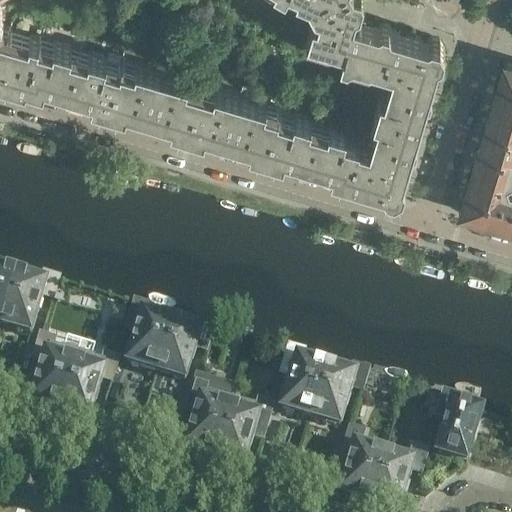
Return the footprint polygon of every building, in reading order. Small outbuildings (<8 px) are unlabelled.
[(360,5),(361,0),(307,0),(312,2),(314,7),(319,9),(315,18),(312,17),(307,32),(345,43),(353,16),(353,17),(356,7),(360,5)] [(382,69),(383,65),(394,29),(391,28),(389,24),(382,22),(378,24),(353,17),(353,16),(345,43),(341,57),(350,59),(351,55),(368,60),(366,64),(382,69)] [(438,58),(442,56),(444,47),(440,39),(431,37),(428,39),(394,29),(383,65),(393,68),(389,80),(406,84),(412,64),(434,70),(438,58)] [(26,80),(38,42),(39,36),(26,32),(25,38),(4,32),(0,45),(0,74),(25,82),(26,80)] [(108,104),(121,60),(92,51),(90,57),(65,50),(67,44),(51,39),(50,45),(38,42),(26,80),(43,84),(45,79),(92,93),(91,99),(108,104)] [(187,127),(199,87),(199,86),(186,82),(187,77),(135,62),(135,64),(121,60),(108,104),(134,112),(136,106),(162,114),(161,120),(187,127)] [(511,63),(505,62),(494,100),(511,105),(511,63)] [(415,135),(426,99),(429,96),(431,90),(429,86),(434,70),(412,64),(406,84),(389,80),(385,94),(381,93),(374,116),(378,117),(374,132),(391,137),(385,156),(407,163),(411,147),(415,145),(417,139),(415,135)] [(264,150),(275,113),(276,109),(266,106),(267,101),(215,86),(214,91),(199,87),(187,127),(213,135),(214,130),(241,138),(239,143),(264,150)] [(511,105),(494,100),(491,110),(488,112),(487,112),(487,113),(485,119),(487,123),(479,148),(476,150),(475,151),(476,151),(474,157),(473,157),(474,158),(474,157),(476,161),(473,171),(505,181),(511,177),(511,105)] [(349,176),(360,139),(361,138),(346,134),(347,130),(330,125),(329,129),(307,122),(308,118),(292,113),(290,117),(275,113),(264,150),(283,156),(283,155),(293,157),(294,153),(322,162),(321,166),(331,169),(331,170),(349,176)] [(407,163),(385,156),(391,137),(374,132),(371,142),(360,139),(349,176),(384,186),(386,190),(394,193),(402,188),(404,180),(403,176),(407,163)] [(508,223),(511,209),(511,189),(510,188),(505,181),(473,171),(461,209),(508,223)] [(16,279),(0,273),(0,327),(1,327),(16,279)] [(52,300),(58,280),(44,276),(41,286),(45,287),(42,297),(52,300)] [(30,336),(42,297),(45,287),(41,286),(16,279),(1,327),(30,336)] [(139,326),(143,314),(146,316),(149,307),(134,303),(128,323),(139,326)] [(171,323),(146,316),(143,314),(139,326),(127,365),(156,374),(171,323)] [(60,414),(74,364),(86,327),(62,319),(53,349),(52,349),(50,357),(46,355),(43,363),(31,405),(60,414)] [(207,348),(213,326),(199,322),(196,330),(200,332),(196,345),(207,348)] [(185,382),(196,345),(200,332),(196,330),(171,323),(156,374),(185,382)] [(103,373),(99,371),(102,364),(100,363),(109,334),(86,327),(74,364),(60,414),(88,422),(101,380),(103,373)] [(50,357),(52,349),(54,341),(40,337),(33,360),(43,363),(46,355),(50,357)] [(294,372),(297,360),(301,361),(303,353),(289,349),(283,369),(294,372)] [(111,383),(118,360),(104,356),(102,364),(99,371),(103,373),(101,380),(111,383)] [(326,369),(301,361),(297,360),(294,372),(282,411),(310,420),(326,369)] [(361,393),(368,372),(353,368),(351,376),(355,378),(351,390),(361,393)] [(339,428),(351,390),(355,378),(351,376),(326,369),(310,420),(339,428)] [(205,403),(210,387),(195,383),(188,406),(198,409),(200,401),(205,403)] [(447,421),(452,406),(456,408),(459,400),(444,395),(437,418),(447,421)] [(229,410),(205,403),(200,401),(198,409),(186,451),(214,460),(229,410)] [(265,429),(273,406),(258,402),(253,417),(258,418),(255,426),(265,429)] [(481,415),(456,408),(452,406),(447,421),(437,456),(466,465),(481,415)] [(243,468),(255,426),(258,418),(253,417),(229,410),(214,460),(243,468)] [(360,449),(364,433),(350,429),(343,452),(353,455),(355,448),(360,449)] [(384,456),(360,449),(355,448),(353,455),(340,497),(369,506),(384,456)] [(420,475),(427,452),(413,448),(408,464),(413,465),(410,473),(420,475)] [(388,511),(398,511),(410,473),(413,465),(408,464),(384,456),(369,506),(388,511)]
